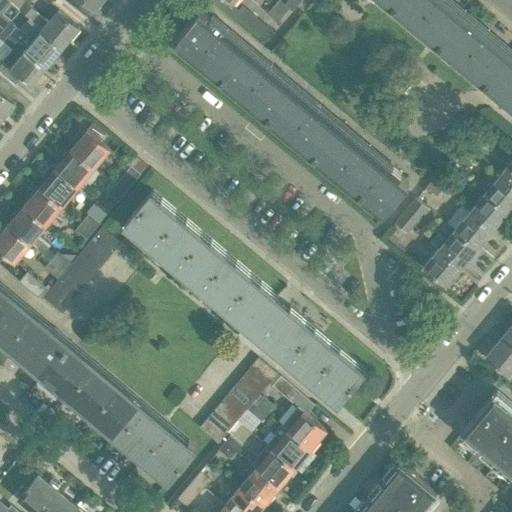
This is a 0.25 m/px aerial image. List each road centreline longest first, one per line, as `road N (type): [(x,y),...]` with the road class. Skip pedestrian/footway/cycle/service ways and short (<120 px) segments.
road 1 (residential): [(389,346),(367,239),(115,31)]
road 2 (residential): [(389,346),(73,81)]
road 3 (residential): [(147,511),(19,414)]
road 4 (residential): [(480,511),(495,494),(400,411)]
road 5 (residential): [(426,380),(511,278)]
road 6 (residential): [(319,511),(400,411)]
